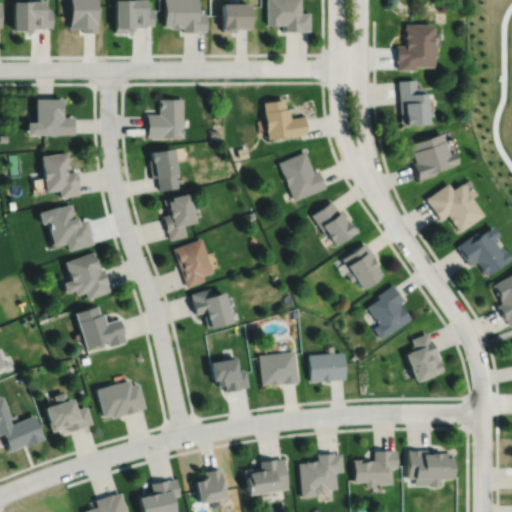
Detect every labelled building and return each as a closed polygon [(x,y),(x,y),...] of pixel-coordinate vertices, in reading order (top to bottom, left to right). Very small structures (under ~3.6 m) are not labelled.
[(11,0),(12,27),(21,27),(21,31),(30,31),(30,26),(43,26),(43,25),(50,25),(50,8),(43,8),(43,0),(11,0)] [(68,0),(68,26),(80,26),(80,30),(95,30),(95,0),(68,0)] [(114,0),(114,30),(131,30),(131,27),(132,27),(132,25),(145,25),(145,23),(152,23),(152,6),(146,6),(146,0),(114,0)] [(162,0),(163,24),(170,24),(170,25),(181,25),(181,30),(197,30),(197,28),(205,28),(205,11),(197,11),(197,0),(162,0)] [(266,0),(266,22),(284,22),(284,29),(300,29),(300,28),(309,28),(309,10),(300,10),(300,0),(266,0)] [(221,1),(221,30),(236,29),(236,27),(249,27),(249,1),(221,1)] [(402,21),(403,43),(393,43),(393,59),(394,59),(395,68),(413,68),(413,64),(431,64),(431,54),(434,54),(433,43),(431,43),(430,21),(402,21)] [(395,79),(398,122),(403,122),(403,123),(425,121),(423,90),(421,90),(421,85),(413,85),(413,77),(395,79)] [(33,96),(33,119),(25,119),(25,132),(72,132),(72,115),(61,115),(61,96),(33,96)] [(156,97),(156,112),(143,112),(144,135),(180,135),(180,97),(156,97)] [(261,100),(262,109),(264,129),(265,129),(266,137),(305,132),(303,114),(288,116),(287,106),(284,107),(282,97),(261,100)] [(407,142),(410,150),(409,150),(412,160),(410,161),(415,178),(433,172),(431,169),(455,161),(451,148),(446,150),(439,131),(407,142)] [(235,147),(237,157),(246,155),(244,145),(235,147)] [(147,150),(149,158),(146,159),(149,176),(154,175),(156,189),(175,185),(173,172),(175,172),(170,146),(147,150)] [(276,160),(292,199),(323,186),(316,168),(311,170),(303,149),(276,160)] [(39,154),(44,190),(57,188),(58,195),(77,193),(76,185),(77,185),(75,169),(65,171),(64,167),(68,167),(65,150),(39,154)] [(423,197),(437,218),(445,212),(457,230),(481,213),(459,181),(450,188),(445,181),(423,197)] [(161,197),(165,213),(159,215),(163,230),(164,230),(166,239),(184,234),(181,223),(192,220),(191,215),(193,214),(190,203),(188,203),(185,191),(161,197)] [(309,213),(324,234),(325,233),(329,238),(330,238),(334,244),(355,229),(345,216),(343,218),(338,210),(337,211),(329,199),(309,213)] [(36,210),(39,223),(45,221),(49,237),(48,238),(50,244),(51,243),(52,245),(64,242),(66,249),(91,242),(88,234),(89,233),(85,218),(76,220),(74,215),(71,216),(70,213),(71,212),(68,202),(56,206),(56,205),(36,210)] [(472,232),(454,244),(458,250),(457,251),(467,265),(473,260),(484,275),(509,257),(500,244),(497,246),(491,238),(497,234),(490,225),(475,235),(472,232)] [(170,247),(184,286),(202,279),(201,275),(211,271),(199,236),(170,247)] [(340,257),(348,269),(344,272),(350,281),(354,278),(361,288),(378,276),(381,273),(370,257),(372,255),(363,242),(340,257)] [(63,260),(69,279),(61,282),(65,292),(73,289),(74,294),(83,291),(85,298),(108,290),(105,282),(106,282),(101,267),(96,269),(96,267),(98,266),(95,257),(93,257),(91,250),(63,260)] [(511,271),(490,283),(494,290),(493,291),(499,302),(494,304),(502,319),(504,318),(508,325),(511,322),(511,271)] [(391,283),(375,294),(377,297),(365,305),(377,323),(371,326),(380,338),(409,317),(398,302),(402,299),(391,283)] [(188,292),(190,299),(189,299),(193,313),(201,311),(205,326),(208,326),(208,327),(230,321),(222,291),(212,294),(212,291),(208,292),(206,287),(188,292)] [(73,312),(84,347),(105,341),(107,345),(124,340),(122,333),(123,333),(118,317),(104,321),(101,312),(98,314),(95,304),(73,312)] [(404,353),(410,368),(409,368),(415,381),(435,373),(434,372),(441,370),(437,360),(438,360),(429,338),(428,339),(425,332),(410,338),(413,344),(410,345),(412,350),(404,353)] [(256,354),(259,384),(267,383),(267,384),(296,381),(292,350),(256,354)] [(306,354),(308,381),(343,378),(341,351),(306,354)] [(207,362),(210,381),(214,380),(215,387),(222,386),(223,391),(238,389),(238,387),(246,386),(243,369),(235,370),(233,355),(222,357),(222,359),(207,362)] [(94,388),(101,416),(109,414),(110,417),(136,410),(136,409),(143,407),(136,383),(129,385),(127,379),(94,388)] [(42,407),(50,431),(65,426),(67,431),(82,426),(82,425),(90,422),(85,406),(74,409),(71,398),(65,400),(62,391),(51,395),(54,404),(42,407)] [(0,434),(6,451),(23,444),(24,446),(42,438),(32,414),(9,423),(7,419),(9,418),(0,398),(0,434)] [(351,459),(352,482),(362,482),(362,487),(372,486),(372,484),(390,483),(390,467),(395,467),(395,449),(371,450),(372,460),(362,460),(362,458),(351,459)] [(406,449),(406,478),(413,478),(413,485),(428,485),(428,486),(439,486),(439,479),(452,479),(452,458),(450,458),(450,452),(430,452),(430,449),(406,449)] [(296,463),(299,497),(314,496),(313,490),(335,488),(333,472),(341,471),(340,453),(332,454),(331,451),(315,453),(315,459),(304,461),(304,462),(296,463)] [(241,469),(243,478),(244,478),(245,485),(244,485),(246,496),(258,494),(258,496),(269,494),(268,492),(275,491),(274,490),(286,488),(281,458),(273,459),(273,458),(258,461),(259,467),(241,469)] [(192,480),(197,504),(223,499),(217,468),(202,471),(203,477),(198,478),(199,479),(192,480)] [(135,498),(138,511),(173,511),(169,497),(177,494),(173,478),(166,480),(165,479),(148,483),(150,490),(135,494),(136,498),(135,498)] [(80,511),(124,511),(118,492),(109,495),(109,494),(92,500),(94,507),(80,511)]
